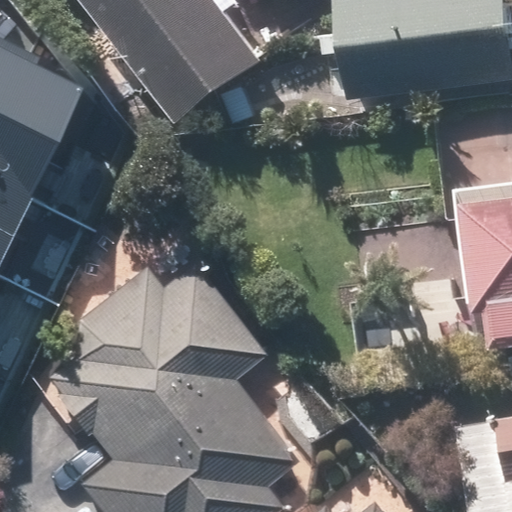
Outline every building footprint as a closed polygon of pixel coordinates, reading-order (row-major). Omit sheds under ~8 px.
[(222,0),(76,0),(75,1),(179,129),(262,61),(217,5),(222,0)] [(258,0),(262,9),(282,0),(258,0)] [(511,14),(510,0),(362,0),(336,3),(349,104),(511,83),(511,14)] [(0,240),(71,93),(0,59),(0,240)] [(470,349),(511,346),(511,188),(461,192),(470,349)] [(262,355),(192,262),(158,288),(143,269),(61,331),(77,352),(42,378),(102,458),(74,479),(99,511),(276,511),(260,491),(295,465),(244,399),(290,364),(275,345),(262,355)] [(511,511),(511,415),(455,423),(466,511),(511,511)] [(367,511),(326,511),(325,511),(323,511),(385,511),(378,503),(367,511)]
